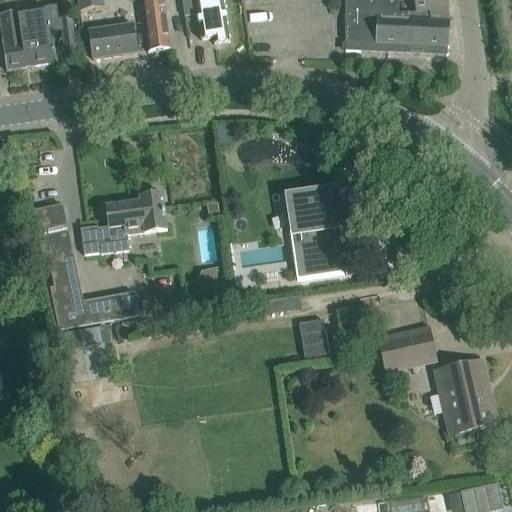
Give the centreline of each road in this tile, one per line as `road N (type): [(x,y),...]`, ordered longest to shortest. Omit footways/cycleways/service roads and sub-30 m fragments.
road 1 (unclassified): [(0,117),(250,92)]
road 2 (unclassified): [(449,156),(367,115),(250,92)]
road 3 (unclassified): [(449,156),(471,72),(460,0)]
